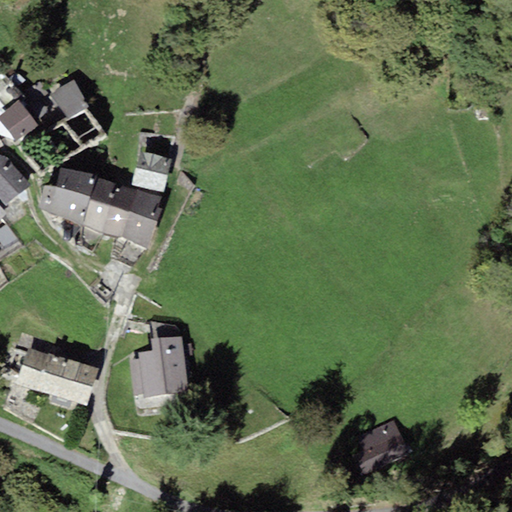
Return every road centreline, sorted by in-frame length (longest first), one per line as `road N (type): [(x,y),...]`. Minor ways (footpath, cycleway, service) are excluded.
road 1 (track): [(138,485),(63,468),(0,435)]
road 2 (unclassified): [(511,474),(378,511)]
